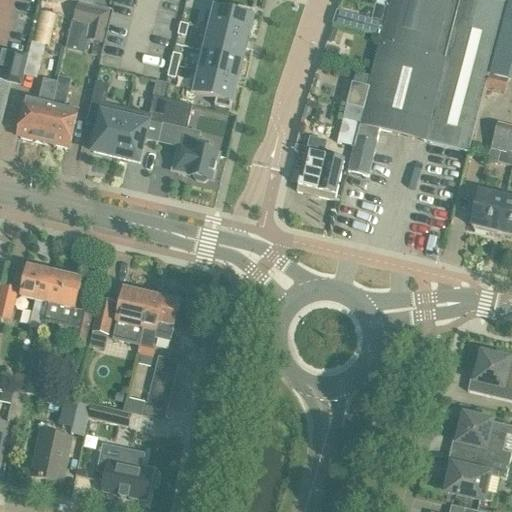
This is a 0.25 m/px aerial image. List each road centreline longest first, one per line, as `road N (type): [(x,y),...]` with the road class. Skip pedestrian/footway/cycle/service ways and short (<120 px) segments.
road 1 (residential): [(402,511),(438,398),(412,378),(393,377),(378,383),(339,511)]
road 2 (residential): [(230,247),(320,0)]
road 3 (tertiary): [(230,247),(0,193)]
road 4 (residential): [(189,511),(215,355)]
road 5 (residential): [(511,311),(469,302),(373,314)]
road 6 (tertiary): [(300,293),(275,326),(276,356),(295,382),(326,393)]
road 7 (tertiary): [(304,511),(331,420),(326,393)]
